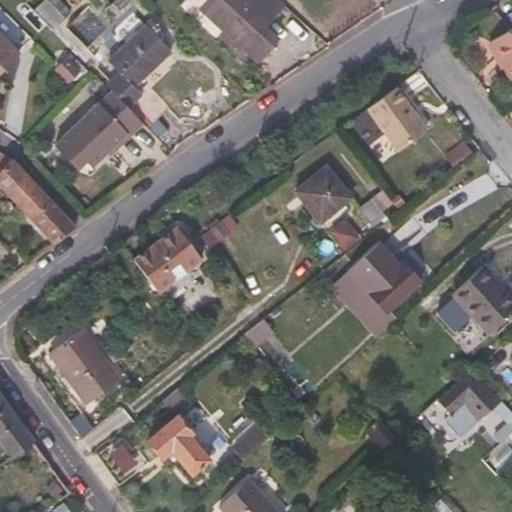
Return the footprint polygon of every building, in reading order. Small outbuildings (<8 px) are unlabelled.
[(65,13),(52,0),(38,0),(34,5),(53,24),(65,13)] [(114,13),(127,0),(108,0),(106,3),(114,13)] [(256,27),(277,4),(272,0),(210,0),(197,15),(249,63),(271,40),(256,27)] [(154,41),(159,37),(151,29),(144,20),(102,59),(113,71),(99,85),(106,93),(120,108),(127,102),(146,122),(162,108),(143,87),(136,92),(129,84),(165,52),(154,41)] [(511,27),(483,44),(507,88),(511,95),(511,27)] [(0,74),(20,55),(4,38),(0,33),(0,74)] [(53,73),(70,89),(88,70),(70,54),(53,73)] [(425,130),(393,88),(362,112),(394,154),(425,130)] [(84,168),(135,123),(120,108),(106,93),(47,147),(62,163),(72,154),(84,168)] [(450,167),(471,156),(466,144),(444,155),(450,167)] [(70,227),(6,160),(0,156),(0,194),(48,243),(70,227)] [(315,225),(346,200),(322,170),(291,194),(315,225)] [(381,217),(377,213),(367,201),(355,210),(356,211),(351,216),(360,227),(365,223),(368,227),(381,217)] [(231,217),(202,236),(211,249),(239,230),(231,217)] [(416,284),(398,264),(394,268),(374,246),(343,273),(362,293),(381,315),(416,284)] [(195,267),(186,275),(160,294),(185,326),(212,305),(209,300),(216,294),(195,267)] [(475,344),(511,311),(511,307),(478,269),(447,295),(451,299),(433,316),(463,350),(472,341),(475,344)] [(249,349),(268,333),(259,322),(239,338),(249,349)] [(116,382),(78,331),(45,356),(37,361),(80,420),(89,414),(83,407),(116,382)] [(511,409),(474,367),(422,414),(449,444),(479,417),(501,441),(511,430),(511,409)] [(31,445),(0,401),(0,450),(9,463),(31,445)] [(205,463),(185,439),(188,436),(173,418),(144,443),(158,461),(167,453),(188,478),(205,463)] [(393,440),(376,422),(363,435),(379,453),(393,440)] [(240,464),(266,440),(256,428),(229,452),(240,464)] [(104,471),(130,451),(117,435),(92,455),(104,471)] [(479,464),(458,486),(480,508),(502,486),(479,464)] [(272,511),(245,482),(215,508),(218,511),(272,511)]
